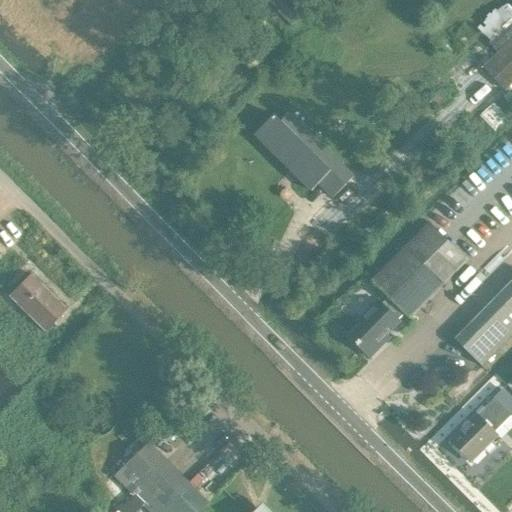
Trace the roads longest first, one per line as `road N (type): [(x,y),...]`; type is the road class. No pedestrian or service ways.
road 1 (unclassified): [(448,511),(0,63)]
road 2 (unclassified): [(336,511),(0,176)]
